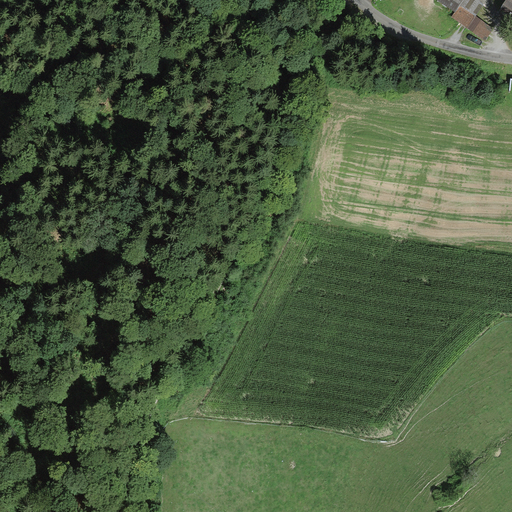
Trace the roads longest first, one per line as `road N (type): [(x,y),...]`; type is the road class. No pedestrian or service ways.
road 1 (track): [(224,0),(270,60),(278,151),(246,236),(148,418),(142,511)]
road 2 (residential): [(359,0),(381,19),(452,48),(511,57)]
